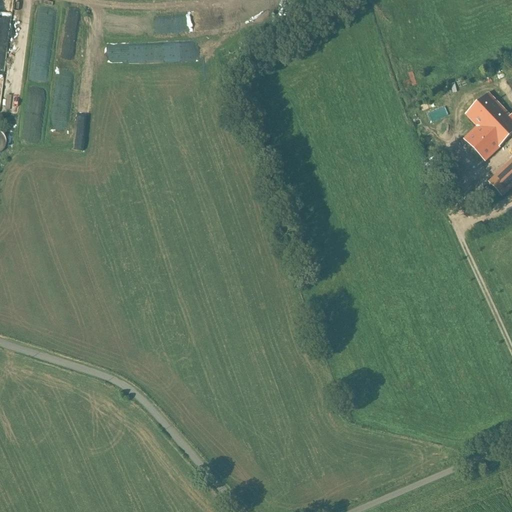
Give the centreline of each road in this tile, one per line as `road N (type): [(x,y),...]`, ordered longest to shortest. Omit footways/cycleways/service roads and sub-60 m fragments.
road 1 (unclassified): [(242,511),(126,388),(0,342)]
road 2 (unclassified): [(511,444),(351,511)]
road 3 (track): [(78,0),(142,7),(214,0)]
